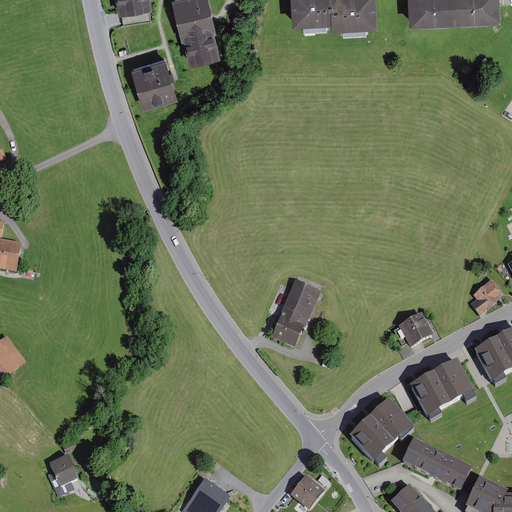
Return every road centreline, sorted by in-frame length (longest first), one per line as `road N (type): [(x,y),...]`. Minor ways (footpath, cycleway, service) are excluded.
road 1 (unclassified): [(91,0),(124,130),(189,273),(313,439)]
road 2 (residential): [(313,439),(390,376),(511,309)]
